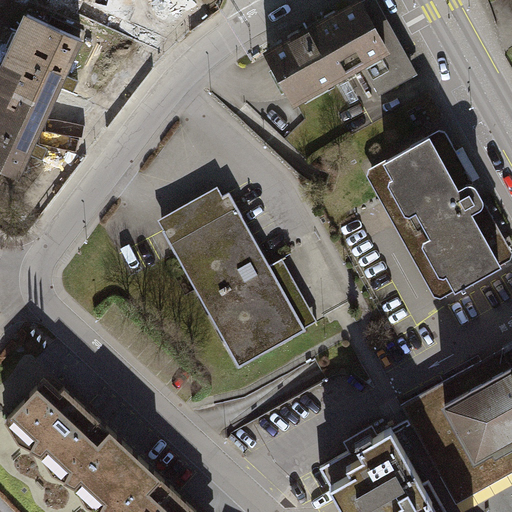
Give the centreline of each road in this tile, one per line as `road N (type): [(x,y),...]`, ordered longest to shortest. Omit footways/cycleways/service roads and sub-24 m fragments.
road 1 (residential): [(271,17),(183,78),(29,290)]
road 2 (residential): [(273,511),(29,290)]
road 3 (secondary): [(438,0),(511,132)]
